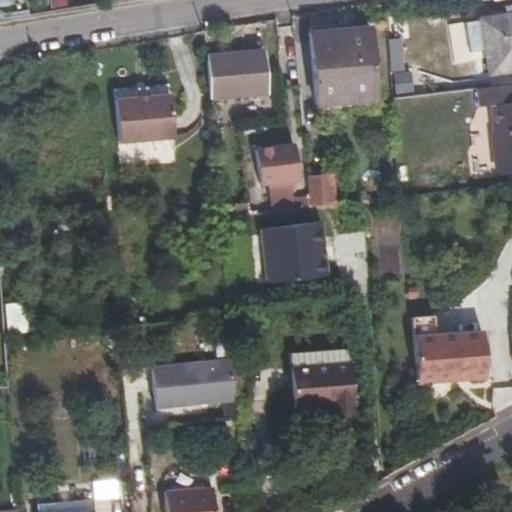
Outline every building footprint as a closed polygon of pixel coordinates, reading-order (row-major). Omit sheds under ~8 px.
[(511,15),(482,20),(489,75),(511,71),(511,15)] [(366,29),(306,34),(313,107),(373,101),(366,29)] [(404,37),(388,37),(389,69),(405,68),(404,37)] [(206,63),(209,99),(265,95),(262,52),(231,54),(231,60),(206,63)] [(231,60),(231,54),(206,56),(206,63),(231,60)] [(393,71),(393,93),(411,93),(411,70),(393,71)] [(511,85),(480,89),(483,109),(494,108),(506,171),(511,170),(511,85)] [(147,99),(110,101),(112,145),(149,142),(147,99)] [(255,150),(259,188),(297,183),(293,145),(255,150)] [(311,180),(312,195),(335,193),(333,177),(311,180)] [(336,203),(335,193),(312,195),(313,206),(336,203)] [(271,202),(272,214),(308,209),(307,198),(271,202)] [(398,198),(362,202),(364,221),(399,218),(398,198)] [(261,281),(325,278),(322,219),(258,221),(261,281)] [(24,331),(23,301),(4,302),(5,331),(24,331)] [(411,322),(412,341),(432,340),(430,320),(411,322)] [(415,386),(451,384),(451,379),(469,378),(469,383),(485,382),(484,337),(432,340),(412,341),(415,386)] [(287,359),(289,373),(349,368),(348,355),(287,359)] [(229,404),(228,359),(150,361),(151,406),(229,404)] [(329,410),(329,416),(330,421),(353,419),(349,368),(289,373),(291,412),(329,410)] [(291,419),(329,416),(329,410),(291,412),(291,419)] [(211,511),(210,491),(163,495),(164,511),(211,511)]
